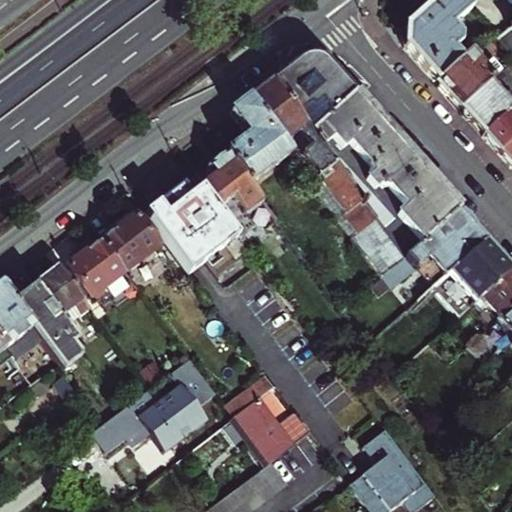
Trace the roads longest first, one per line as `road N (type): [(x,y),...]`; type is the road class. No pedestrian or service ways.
road 1 (tertiary): [(0,248),(316,6)]
road 2 (residential): [(511,220),(316,6)]
road 3 (primary): [(30,115),(181,0)]
road 4 (primary): [(132,0),(0,100)]
